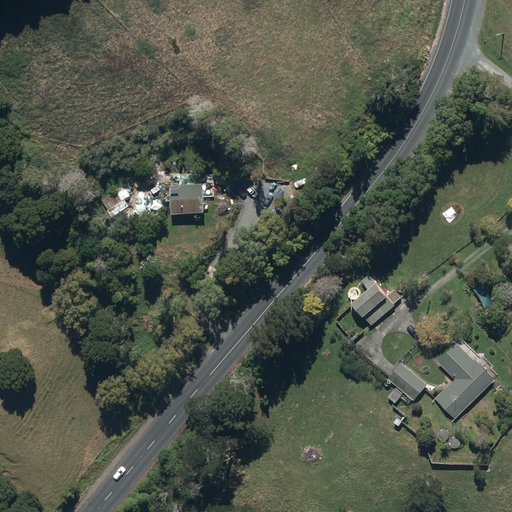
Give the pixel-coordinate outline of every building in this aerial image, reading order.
[(130,222),(159,201),(141,176),(112,197),(130,222)] [(175,214),(208,211),(205,179),(172,182),(175,214)] [(373,325),(397,302),(372,274),(364,281),(370,288),(353,304),(373,325)] [(497,379),(459,341),(439,361),(457,380),(437,399),(456,418),(497,379)] [(409,405),(429,385),(406,362),(389,378),(399,387),(390,396),(398,404),(403,399),(409,405)] [(328,455),(344,407),(319,398),(302,446),(328,455)]
